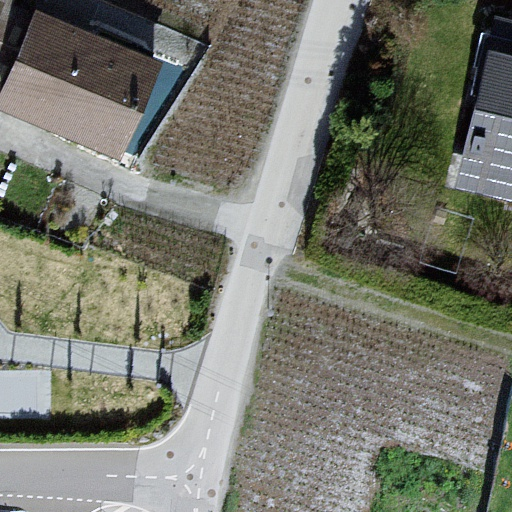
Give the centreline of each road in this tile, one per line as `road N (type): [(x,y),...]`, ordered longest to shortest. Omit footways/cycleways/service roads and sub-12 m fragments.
road 1 (residential): [(340,0),(257,253),(201,476)]
road 2 (residential): [(0,472),(201,476)]
